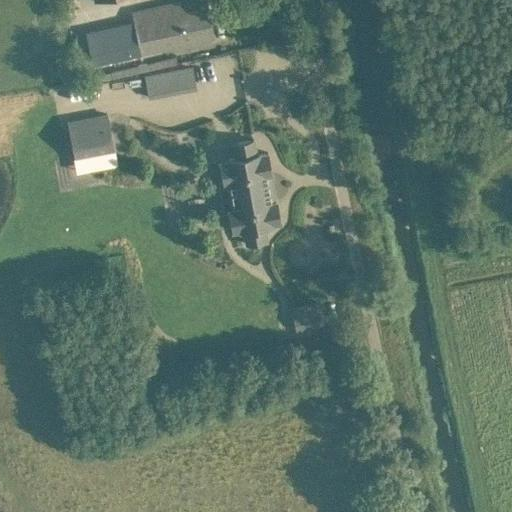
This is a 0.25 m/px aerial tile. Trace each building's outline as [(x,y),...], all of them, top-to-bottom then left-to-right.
[(134,21),(90,31),(97,61),(193,40),(213,35),(204,0),(186,0),(185,0),(132,13),(134,21)] [(148,88),(196,86),(195,67),(147,69),(148,88)] [(69,120),(68,121),(68,122),(74,154),(74,156),(76,156),(76,155),(112,149),(114,149),(113,147),(107,115),(107,113),(105,113),(105,114),(69,120)] [(273,222),(280,221),(276,200),(272,200),(267,173),(271,172),(267,151),(260,153),(260,151),(256,152),(253,138),(233,142),(236,156),(227,158),(227,159),(219,160),(223,182),(225,181),(226,189),(220,190),(224,211),(229,210),(232,230),(240,228),(240,230),(244,229),(246,243),(267,239),(264,225),(273,223),(273,222)] [(317,301),(291,308),(296,329),(322,323),(317,301)]
